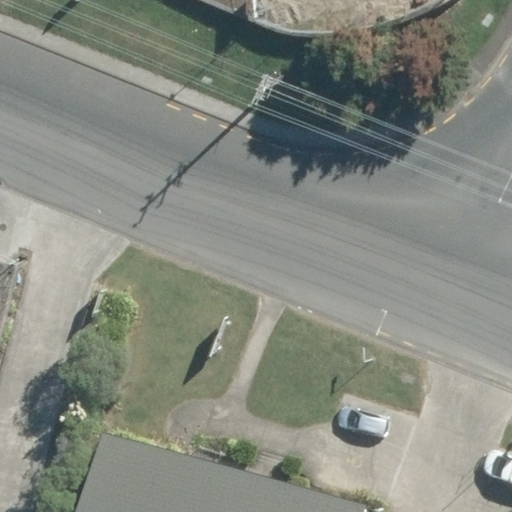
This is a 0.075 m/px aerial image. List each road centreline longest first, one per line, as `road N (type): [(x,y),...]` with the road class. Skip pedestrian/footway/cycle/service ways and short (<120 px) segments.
road 1 (unclassified): [(449,286),(0,106)]
road 2 (unknown): [(53,125),(0,331)]
road 3 (unclassified): [(511,167),(449,286)]
